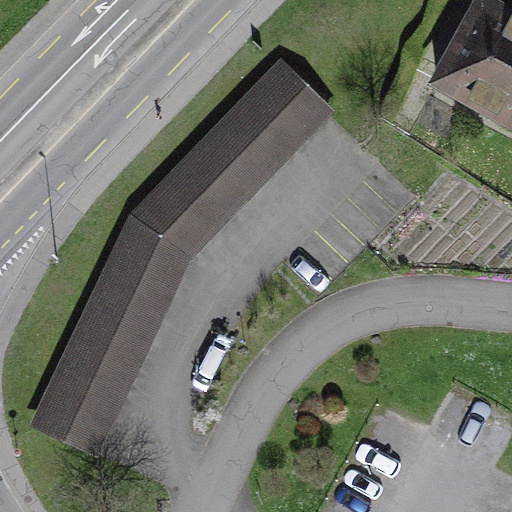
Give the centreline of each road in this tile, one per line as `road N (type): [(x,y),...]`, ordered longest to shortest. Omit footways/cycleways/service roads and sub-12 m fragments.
road 1 (residential): [(200,511),(255,405),(288,361),(333,324),(375,305),(511,308)]
road 2 (primary): [(0,170),(165,0)]
